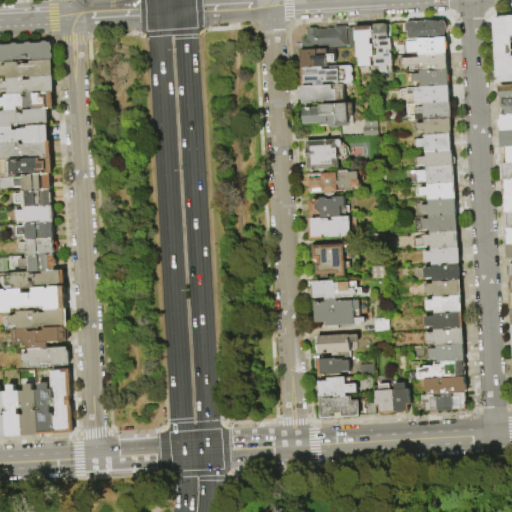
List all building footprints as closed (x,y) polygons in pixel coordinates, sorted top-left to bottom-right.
[(511,78),(509,78),(509,76),(496,77),(492,17),(511,16),(511,36),(511,57),(511,78)] [(426,20),(444,20),(444,22),(446,23),(446,31),(444,32),(445,38),(418,39),(410,39),(408,37),(407,32),(405,31),(405,25),(407,23),(426,22),(426,20)] [(372,28),(372,25),(387,24),(388,39),(390,39),(391,50),(389,50),(390,54),(391,54),(392,70),(387,70),(387,72),(380,72),(379,66),(374,66),(374,57),(374,56),(377,56),(376,49),(373,49),(373,45),(373,38),(372,28)] [(354,29),(355,29),(355,27),(360,27),(362,25),(368,25),(369,27),(371,27),(371,28),(372,28),(373,38),(370,38),(370,45),(373,45),(373,49),(374,56),(374,57),(373,57),(373,66),(368,66),(368,72),(361,73),(361,67),(360,67),(359,58),(357,58),(356,41),(355,41),(354,29)] [(302,50),(301,39),(306,39),(306,31),(307,31),(307,29),(317,28),(317,30),(334,29),(334,27),(345,26),(346,47),(302,50)] [(445,38),(445,37),(445,39),(448,42),(448,48),(446,51),(446,54),(432,54),(432,53),(428,53),(428,54),(419,55),(418,50),(410,50),(410,42),(418,42),(418,39),(445,38)] [(8,63),(0,63),(0,45),(3,45),(4,46),(13,46),(15,44),(19,44),(21,45),(27,45),(29,44),(33,43),(34,44),(43,44),(45,42),(49,42),(51,44),(53,43),(53,46),(54,47),(54,51),(53,52),(53,53),(55,54),(55,58),(54,59),(54,61),(35,62),(34,60),(15,61),(15,63),(8,63)] [(300,69),(299,51),(327,49),(327,55),(335,54),(335,62),(327,63),(328,67),(322,67),(300,69)] [(428,54),(432,54),(446,54),(447,54),(448,70),(434,71),(434,69),(429,69),(429,71),(420,71),(419,65),(399,66),(399,58),(419,57),(419,55),(428,54)] [(55,77),(33,78),(30,78),(30,76),(26,77),(26,78),(21,79),(9,79),(8,75),(2,76),(2,66),(8,66),(8,63),(15,63),(20,63),(20,66),(25,66),(25,65),(33,64),(32,62),(35,62),(54,61),(55,77)] [(300,69),(322,67),(322,70),(330,69),(330,67),(351,66),(352,68),(353,71),(351,73),(351,74),(353,77),(353,80),(352,82),(352,83),(330,85),(330,82),(324,83),(324,85),(313,86),(313,83),(301,84),(300,69)] [(420,71),(429,71),(434,71),(448,70),(448,73),(449,75),(450,81),(448,83),(448,86),(435,87),(435,85),(430,86),(430,87),(420,87),(420,82),(412,82),(412,74),(420,74),(420,71)] [(54,93),(31,94),(31,93),(27,93),(27,95),(24,95),(9,96),(9,92),(3,92),(3,83),(9,82),(9,79),(21,79),(21,82),(26,82),(26,81),(33,81),(33,78),(55,77),(56,93),(54,93)] [(301,86),(312,85),(312,86),(343,85),(344,100),(312,102),(312,103),(302,104),(302,100),(300,100),(300,89),(301,89),(301,86)] [(448,86),(449,86),(450,102),(437,103),(437,101),(434,101),(434,103),(407,104),(406,88),(420,87),(430,87),(435,87),(448,86)] [(511,98),(499,99),(498,87),(511,86),(511,98)] [(49,110),(34,110),(34,108),(24,109),(24,107),(19,108),(19,111),(7,112),(7,107),(1,107),(0,99),(7,99),(6,96),(9,96),(24,95),(24,97),(27,97),(27,98),(29,98),(29,95),(31,94),(54,93),(55,109),(49,110)] [(501,99),(511,98),(511,114),(502,115),(501,99)] [(450,102),(451,102),(451,119),(437,119),(437,118),(435,118),(435,120),(423,120),(408,121),(407,104),(434,103),(437,103),(450,102)] [(319,105),(352,103),(353,116),(353,123),(353,124),(349,124),(350,126),(328,127),(328,125),(319,125),(319,123),(303,124),(302,108),(320,107),(319,105)] [(2,129),(2,124),(0,124),(0,115),(1,115),(1,112),(7,112),(19,111),(20,111),(20,114),(23,114),(24,115),(26,115),(26,111),(34,110),(49,110),(50,126),(32,127),(31,125),(22,125),(22,124),(15,124),(15,128),(2,129)] [(499,116),(511,114),(511,131),(500,132),(500,128),(498,128),(498,120),(500,120),(499,116)] [(364,118),(377,117),(378,127),(377,127),(365,127),(364,118)] [(423,120),(435,120),(437,119),(451,119),(451,134),(450,134),(439,135),(439,132),(436,132),(437,135),(424,136),(424,131),(416,131),(416,123),(423,123),(423,120)] [(22,144),(3,145),(3,141),(0,141),(0,132),(2,132),(2,129),(15,128),(15,131),(26,131),(26,129),(30,129),(30,127),(32,127),(50,126),(51,142),(26,143),(22,144)] [(365,127),(377,127),(378,135),(363,136),(362,128),(365,127)] [(500,132),(511,131),(511,147),(504,148),(499,148),(498,132),(500,132)] [(424,136),(437,135),(439,135),(450,134),(451,151),(438,151),(438,150),(436,150),(436,151),(425,152),(425,147),(417,148),(417,140),(424,139),(424,136)] [(305,141),(339,139),(342,142),(342,145),(340,148),(337,148),(338,169),(307,171),(306,158),(303,158),(302,150),(305,150),(305,141)] [(53,158),(32,159),(32,156),(21,157),(21,160),(13,160),(9,160),(2,161),(2,158),(0,158),(0,149),(2,149),(2,145),(3,145),(22,144),(22,146),(27,146),(26,143),(51,142),(52,142),(53,158)] [(451,151),(452,150),(453,157),(455,158),(455,164),(453,165),(453,167),(426,169),(426,165),(418,165),(418,157),(426,157),(425,152),(436,151),(437,153),(438,153),(438,151),(451,151)] [(52,174),(34,175),(34,173),(20,174),(20,176),(13,177),(13,175),(3,175),(2,161),(9,160),(10,163),(13,163),(13,160),(21,160),(21,163),(25,163),(25,160),(32,159),(53,158),(54,174),(52,174)] [(506,164),(511,164),(511,180),(503,181),(503,180),(501,180),(500,164),(506,164)] [(426,169),(453,167),(454,167),(455,183),(441,183),(441,182),(439,182),(439,183),(427,184),(427,180),(419,180),(419,172),(426,172),(426,169)] [(309,174),(329,173),(329,172),(333,172),(334,173),(340,173),(340,171),(349,171),(349,172),(358,172),(358,180),(360,180),(361,188),(354,188),(354,191),(334,192),(334,195),(330,196),(329,196),(326,196),(325,195),(325,193),(310,194),(310,191),(309,191),(308,177),(309,177),(309,174)] [(52,191),(27,192),(27,188),(17,188),(17,179),(26,178),(26,176),(34,175),(52,174),(53,191),(52,191)] [(503,181),(511,180),(511,196),(504,196),(502,196),(502,189),(504,189),(504,188),(502,188),(502,181),(503,181)] [(427,184),(439,183),(441,183),(455,183),(455,199),(428,200),(428,196),(420,196),(420,188),(427,188),(427,184)] [(26,208),(25,208),(25,204),(18,204),(17,195),(24,195),(24,192),(27,192),(52,191),(52,194),(54,194),(54,204),(53,204),(53,207),(26,208)] [(319,198),(326,197),(326,200),(333,200),(332,197),(344,196),(345,207),(340,207),(341,217),(320,218),(320,214),(309,215),(308,200),(319,200),(319,198)] [(455,199),(456,215),(443,216),(443,214),(441,214),(441,216),(429,217),(429,213),(421,213),(420,205),(428,205),(428,200),(455,199)] [(27,225),(26,220),(19,220),(18,211),(26,211),(26,208),(53,207),(54,207),(55,223),(27,225)] [(429,217),(441,216),(443,216),(456,215),(457,231),(446,232),(446,231),(441,231),(441,232),(430,233),(430,230),(423,230),(422,220),(429,219),(429,217)] [(320,218),(341,217),(350,216),(351,231),(349,231),(349,234),(348,234),(348,236),(330,237),(330,235),(323,235),(323,239),(310,240),(309,217),(311,217),(311,219),(320,218)] [(28,241),(20,241),(20,228),(27,228),(27,225),(55,223),(56,239),(55,239),(28,241)] [(430,233),(441,232),(446,232),(457,231),(458,231),(459,248),(447,248),(447,247),(442,247),(442,249),(440,249),(431,249),(430,246),(423,246),(423,236),(430,236),(430,233)] [(29,257),(28,253),(21,253),(20,244),(28,243),(28,241),(55,239),(55,240),(57,242),(57,245),(55,247),(57,250),(57,253),(56,254),(56,255),(29,257)] [(342,243),(352,243),(352,251),(344,252),(344,261),(350,261),(351,269),(345,269),(346,276),(335,277),(335,274),(315,275),(315,263),(317,263),(317,260),(313,260),(312,246),(342,244),(342,243)] [(431,249),(440,249),(440,250),(447,249),(447,248),(459,248),(459,264),(448,264),(448,263),(443,263),(443,265),(442,265),(431,265),(431,262),(424,262),(423,252),(431,252),(431,249)] [(33,273),(29,273),(29,269),(22,269),(21,260),(29,259),(29,257),(56,255),(56,259),(58,261),(58,265),(56,268),(57,271),(44,272),(33,273)] [(431,265),(442,265),(448,265),(448,264),(459,264),(460,280),(449,280),(449,279),(444,280),(444,281),(442,281),(433,281),(432,278),(424,279),(424,268),(431,268),(431,265)] [(66,287),(34,289),(25,290),(16,290),(16,287),(9,288),(8,278),(15,277),(15,274),(29,273),(33,273),(33,275),(44,275),(44,272),(57,271),(65,271),(66,287)] [(433,281),(442,281),(442,282),(449,281),(449,280),(460,280),(461,296),(450,297),(450,295),(445,296),(445,297),(443,297),(433,297),(433,294),(425,295),(425,285),(433,284),(433,281)] [(313,282),(335,281),(335,283),(357,282),(357,289),(361,289),(361,297),(337,298),(325,299),(325,298),(314,298),(313,298),(311,298),(310,288),(313,288),(313,282)] [(0,290),(8,290),(8,293),(11,292),(11,290),(16,290),(25,290),(25,294),(35,293),(34,289),(66,287),(68,310),(47,311),(47,308),(14,309),(15,313),(0,313),(0,290)] [(433,297),(443,297),(443,298),(450,298),(450,297),(461,296),(462,296),(462,312),(451,313),(450,312),(446,312),(446,313),(445,313),(434,314),(434,311),(426,311),(425,301),(433,301),(433,297)] [(325,299),(337,298),(337,302),(359,300),(360,311),(354,311),(355,318),(365,318),(365,323),(356,323),(356,325),(338,326),(338,329),(323,330),(323,323),(314,323),(313,302),(324,301),(324,299),(325,299)] [(68,328),(46,329),(44,329),(44,326),(39,327),(39,329),(27,330),(20,330),(19,326),(10,327),(10,317),(19,316),(19,313),(35,312),(35,314),(47,314),(47,311),(68,310),(69,328),(68,328)] [(434,314),(445,313),(445,314),(451,314),(451,313),(462,312),(463,328),(452,329),(451,329),(451,328),(446,328),(446,329),(445,329),(434,330),(434,327),(425,327),(425,317),(434,317),(434,314)] [(373,319),(388,318),(389,331),(374,332),(373,319)] [(30,350),(28,350),(28,347),(14,347),(13,331),(20,330),(27,330),(29,333),(46,332),(46,329),(68,328),(68,332),(70,332),(70,342),(69,342),(69,343),(48,344),(49,349),(30,350)] [(434,330),(445,329),(446,330),(452,330),(452,329),(463,328),(464,345),(452,345),(452,344),(447,344),(447,346),(436,346),(435,346),(434,343),(425,344),(425,333),(434,332),(434,330)] [(316,336),(349,334),(349,335),(358,335),(358,342),(350,343),(350,344),(356,344),(356,347),(354,350),(349,351),(350,358),(335,359),(333,359),(333,356),(332,356),(332,353),(317,354),(317,352),(315,351),(315,346),(317,345),(316,336)] [(464,345),(464,361),(463,362),(441,363),(437,363),(437,359),(430,359),(429,349),(437,349),(436,346),(447,346),(452,345),(464,345)] [(69,348),(69,352),(71,351),(72,366),(53,367),(52,364),(43,364),(43,368),(31,369),(31,363),(24,364),(23,355),(30,355),(30,350),(49,349),(69,348)] [(333,359),(335,359),(335,360),(343,359),(343,361),(349,360),(350,372),(340,372),(340,375),(326,376),(326,377),(318,377),(317,360),(333,359)] [(441,363),(463,362),(464,362),(465,377),(464,377),(442,378),(439,379),(424,379),(418,380),(416,377),(416,373),(417,372),(417,369),(423,369),(423,367),(431,366),(431,368),(433,367),(433,365),(441,365),(441,363)] [(56,435),(55,417),(57,417),(57,413),(58,413),(57,392),(56,393),(56,389),(53,389),(52,372),(63,372),(63,370),(71,370),(73,398),(72,398),(72,407),(73,407),(75,434),(56,435)] [(327,378),(345,377),(345,385),(356,385),(357,393),(346,393),(346,396),(334,397),(319,397),(318,381),(327,381),(327,378)] [(464,377),(464,385),(466,386),(466,391),(464,394),(427,395),(426,390),(425,390),(424,379),(439,379),(439,385),(443,385),(442,378),(464,377)] [(392,390),(395,390),(395,384),(405,383),(406,390),(409,389),(410,391),(410,396),(410,397),(411,397),(411,405),(408,405),(409,412),(405,412),(404,414),(398,414),(397,412),(393,413),(392,390)] [(37,391),(41,391),(40,384),(49,384),(49,391),(53,390),(54,402),(51,402),(51,414),(54,414),(55,417),(56,435),(40,436),(38,412),(41,411),(41,410),(40,410),(40,407),(38,407),(37,391)] [(379,413),(378,407),(375,407),(375,401),(375,399),(377,399),(375,398),(375,391),(379,391),(379,385),(390,384),(390,390),(392,390),(393,413),(379,413)] [(24,437),(23,416),(26,416),(25,403),(22,403),(21,392),(26,392),(26,386),(34,385),(34,392),(37,391),(38,407),(36,407),(37,410),(34,410),(34,412),(38,412),(40,436),(24,437)] [(8,437),(6,416),(6,413),(10,413),(10,411),(8,411),(7,408),(6,408),(5,393),(9,393),(8,386),(16,386),(16,393),(21,392),(22,403),(19,403),(19,416),(23,416),(24,437),(8,438),(8,437)] [(0,438),(0,387),(1,387),(1,394),(5,393),(6,408),(6,410),(4,410),(4,413),(3,413),(4,417),(6,416),(8,437),(3,437),(3,438),(0,438)] [(464,394),(466,394),(466,395),(466,399),(465,401),(465,410),(425,412),(424,404),(421,404),(421,396),(427,395),(464,394)] [(319,398),(331,397),(331,398),(334,398),(334,397),(346,396),(352,396),(352,401),(359,401),(359,402),(360,416),(360,417),(341,418),(340,414),(332,415),(332,419),(320,419),(319,398)] [(360,416),(359,402),(375,401),(375,407),(376,415),(360,416)]
